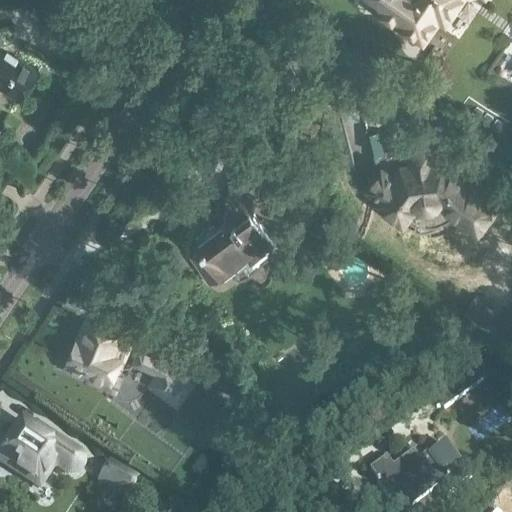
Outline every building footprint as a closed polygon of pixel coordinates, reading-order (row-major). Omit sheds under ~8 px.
[(439,21),(446,25),(462,0),(375,0),(382,4),(375,12),(423,45),(439,21)] [(38,69),(0,44),(0,89),(18,101),(38,69)] [(453,215),(455,213),(479,230),(500,201),(443,159),(432,160),(431,150),(410,154),(411,164),(401,165),(393,175),(382,167),(366,188),(378,196),(374,202),(402,223),(404,221),(407,223),(410,224),(413,225),(416,226),(419,227),(422,228),(425,228),(429,228),(435,227),(438,226),(441,225),(444,223),(446,222),(449,220),(451,217),(453,215)] [(230,178),(222,225),(196,244),(200,249),(190,256),(209,282),(220,274),(228,269),(238,283),(265,262),(268,260),(270,258),(277,255),(280,253),(283,252),(274,240),(275,239),(253,210),(258,183),(253,182),(255,174),(235,164),(232,179),(230,178)] [(291,199),(276,189),(276,190),(273,206),(277,210),(291,199)] [(299,202),(290,208),(303,226),(312,220),(299,202)] [(511,322),(511,321),(475,295),(463,311),(501,338),(511,322)] [(122,334),(83,318),(61,369),(116,393),(124,375),(116,372),(119,367),(122,368),(135,337),(122,334)] [(177,406),(196,380),(164,357),(162,359),(137,348),(131,364),(154,374),(147,384),(177,406)] [(433,394),(445,410),(483,381),(472,365),(433,394)] [(0,466),(40,493),(54,471),(64,477),(69,478),(72,479),(75,478),(77,477),(80,476),(82,473),(84,471),(85,468),(86,466),(86,462),(85,458),(84,456),(83,453),(81,451),(35,422),(32,426),(21,418),(8,437),(4,436),(1,437),(0,437),(0,466)] [(391,469),(385,460),(370,471),(390,498),(400,490),(412,505),(438,485),(448,498),(471,480),(445,445),(429,457),(432,462),(425,468),(413,452),(391,469)] [(111,460),(96,482),(125,500),(139,477),(111,460)]
